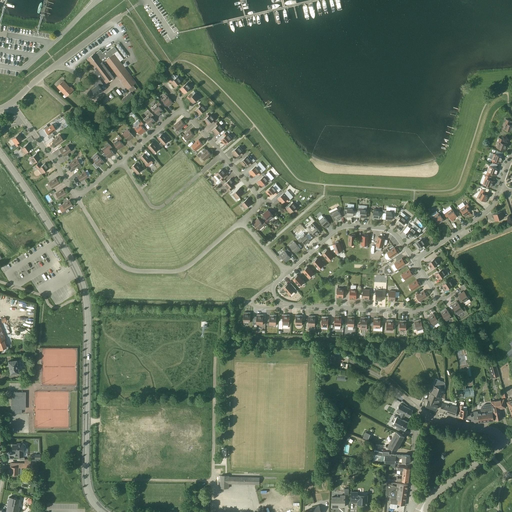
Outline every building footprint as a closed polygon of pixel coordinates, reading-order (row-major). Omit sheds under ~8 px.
[(88,58),(97,71),(95,73),(99,77),(101,75),(107,83),(111,80),(114,77),(117,75),(128,89),(129,88),(133,85),(136,83),(120,62),(123,59),(117,51),(115,48),(113,48),(107,52),(104,51),(103,53),(101,51),(100,51),(96,53),(95,52),(88,58)] [(171,82),(175,87),(173,87),(174,88),(182,81),(178,77),(179,76),(179,75),(176,78),(174,74),(167,79),(170,83),(171,82)] [(67,97),(70,93),(74,90),(71,87),(70,87),(63,80),(57,86),(61,90),(67,97)] [(104,84),(102,82),(92,89),(96,95),(103,90),(101,87),(104,84)] [(180,89),(184,94),(183,94),(183,95),(191,88),(187,83),(188,82),(180,89)] [(187,97),(189,99),(193,103),(192,104),(200,98),(196,93),(197,92),(192,95),(191,93),(187,97)] [(129,93),(121,100),(123,102),(131,95),(129,93)] [(168,106),(172,102),(173,104),(174,103),(167,95),(162,99),(161,98),(161,99),(168,106)] [(161,105),(159,102),(152,108),(152,107),(151,107),(158,115),(163,111),(164,112),(159,107),(161,105)] [(195,110),(199,115),(207,108),(206,109),(200,102),(198,105),(199,107),(194,111),(195,110)] [(204,120),(208,125),(216,118),(215,119),(209,112),(206,114),(208,116),(203,121),(204,120)] [(153,116),(151,113),(145,119),(144,118),(143,118),(150,126),(155,122),(156,123),(151,117),(153,116)] [(185,124),(181,120),(174,126),(178,130),(180,132),(182,130),(181,128),(185,124)] [(511,131),(511,132),(511,130),(511,125),(511,123),(511,121),(506,120),(505,123),(503,129),(511,132),(511,131)] [(144,124),(141,122),(135,127),(134,126),(141,134),(145,130),(146,131),(142,126),(144,124)] [(212,130),(216,135),(224,128),(223,128),(217,122),(215,124),(216,126),(211,131),(212,130)] [(45,130),(48,135),(56,130),(52,125),(48,127),(47,125),(44,127),(45,130)] [(129,141),(133,137),(134,138),(135,138),(128,130),(123,134),(122,133),(129,141)] [(194,135),(190,130),(183,136),(187,141),(194,135)] [(221,140),(225,144),(233,138),(233,137),(232,138),(226,132),(223,134),(225,136),(220,141),(221,140)] [(17,146),(19,145),(20,144),(18,142),(24,138),(23,138),(22,139),(19,134),(10,140),(11,140),(12,139),(17,146)] [(162,146),(164,145),(168,140),(162,134),(158,138),(161,142),(160,144),(162,146)] [(52,140),(56,145),(63,140),(60,135),(52,140)] [(119,149),(124,145),(125,146),(120,141),(122,139),(120,137),(118,138),(113,142),(112,141),(119,149)] [(507,145),(504,144),(506,140),(500,138),(499,142),(497,141),(498,142),(496,147),(506,151),(505,150),(507,145)] [(203,145),(198,140),(192,146),(196,151),(203,145)] [(153,142),(148,146),(154,153),(159,149),(153,142)] [(33,147),(31,148),(28,143),(19,149),(20,150),(21,149),(24,154),(33,147)] [(110,145),(103,151),(109,158),(114,154),(115,155),(111,150),(113,148),(110,145)] [(242,155),(244,153),(239,146),(240,145),(232,152),(234,155),(233,156),(235,158),(240,153),(242,155)] [(60,151),(64,156),(65,155),(67,154),(71,151),(67,146),(63,148),(62,146),(59,149),(60,151)] [(204,160),(211,154),(207,150),(206,150),(205,148),(197,155),(199,157),(200,156),(204,160)] [(41,157),(40,158),(37,153),(28,159),(30,159),(33,163),(42,157),(41,157)] [(145,153),(140,157),(146,164),(151,160),(145,153)] [(500,163),(502,157),(493,153),(492,154),(494,154),(491,162),(494,163),(495,161),(502,163),(500,163)] [(99,166),(104,162),(105,163),(98,155),(94,159),(93,158),(99,166)] [(243,168),(247,164),(249,163),(250,165),(253,163),(247,156),(248,155),(240,162),(244,167),(243,167),(243,168)] [(69,164),(72,169),(77,166),(79,168),(82,167),(77,159),(69,164)] [(138,165),(140,164),(138,161),(131,167),(137,174),(142,170),(138,165)] [(48,168),(46,164),(45,163),(36,169),(37,169),(38,169),(41,173),(50,167),(48,168)] [(259,175),(263,171),(257,164),(249,172),(251,175),(250,176),(252,177),(257,173),(259,175)] [(496,175),(498,169),(489,166),(487,171),(486,175),(490,176),(491,173),(497,176),(497,175),(496,175)] [(227,172),(226,173),(222,169),(214,176),(216,175),(219,179),(216,182),(216,183),(217,184),(218,184),(224,179),(222,177),(227,173),(227,172)] [(77,176),(80,181),(88,177),(85,171),(77,176)] [(266,174),(265,175),(257,182),(260,185),(259,186),(260,187),(268,181),(269,182),(271,181),(266,174)] [(489,177),(486,175),(484,180),(481,179),(480,183),(491,187),(493,182),(495,182),(488,179),(489,177)] [(59,183),(56,178),(48,183),(52,188),(59,183)] [(223,186),(224,185),(228,189),(230,191),(233,189),(231,187),(236,182),(235,183),(231,179),(223,185),(223,186)] [(269,197),(274,193),(276,195),(278,192),(273,186),(274,185),(266,191),(270,196),(269,197)] [(483,187),(480,192),(479,191),(480,192),(477,197),(486,202),(485,201),(488,196),(486,195),(489,189),(483,187)] [(244,192),(243,193),(239,188),(231,195),(232,195),(233,195),(237,199),(244,192)] [(66,194),(63,189),(55,194),(59,199),(66,194)] [(280,204),(286,200),(288,202),(288,201),(290,200),(290,199),(284,193),(286,192),(285,192),(277,199),(281,203),(280,204)] [(253,202),(252,203),(248,198),(240,205),(241,204),(245,209),(253,202)] [(68,208),(73,206),(69,200),(62,205),(66,213),(69,211),(68,208)] [(296,211),(299,209),(293,203),(294,202),(294,201),(293,202),(291,204),(286,208),(288,211),(287,212),(289,214),(294,209),(296,211)] [(347,216),(353,217),(354,204),(348,204),(348,207),(345,207),(344,210),(347,211),(346,218),(347,218),(347,216)] [(469,207),(467,204),(460,209),(459,208),(460,209),(461,211),(463,214),(464,215),(465,217),(468,214),(469,215),(471,214),(467,208),(469,207)] [(367,207),(367,206),(358,205),(358,208),(357,211),(360,212),(359,219),(360,219),(360,217),(366,218),(367,207)] [(339,220),(338,219),(342,217),(337,208),(336,206),(328,210),(331,216),(334,221),(336,220),(337,221),(339,220)] [(380,211),(380,209),(379,208),(379,210),(373,209),(372,220),(374,220),(375,219),(382,219),(382,212),(380,211)] [(454,220),(453,219),(457,216),(451,208),(451,209),(444,214),(446,217),(448,216),(452,221),(454,220)] [(263,214),(267,218),(265,220),(268,224),(270,222),(269,221),(274,217),(267,209),(268,210),(263,214)] [(393,211),(393,210),(392,210),(392,211),(386,211),(385,221),(387,221),(388,220),(392,220),(392,217),(395,217),(396,211),(393,211)] [(439,213),(438,213),(436,211),(430,216),(433,221),(435,219),(439,225),(439,224),(444,220),(439,213)] [(494,218),(495,221),(504,218),(502,212),(492,215),(493,218),(494,218)] [(396,223),(401,227),(407,219),(407,218),(406,219),(399,214),(397,217),(399,218),(395,224),(396,223)] [(330,223),(323,215),(323,216),(324,217),(319,221),(326,229),(327,227),(326,226),(330,223)] [(263,220),(261,222),(258,218),(258,219),(254,223),(261,231),(260,230),(265,226),(264,225),(266,224),(263,220)] [(316,237),(315,236),(320,232),(313,223),(306,229),(307,231),(310,233),(312,232),(316,237)] [(416,229),(415,230),(411,227),(405,235),(406,234),(411,238),(412,236),(415,238),(420,231),(421,230),(421,229),(420,228),(419,228),(418,228),(417,228),(416,229)] [(307,245),(306,244),(310,240),(303,232),(303,233),(304,234),(297,239),(300,242),(302,241),(306,246),(307,245)] [(384,239),(384,238),(384,237),(381,236),(381,238),(378,237),(376,243),(376,244),(375,246),(376,246),(375,249),(381,251),(382,247),(384,239)] [(413,245),(414,244),(418,249),(422,246),(424,249),(426,247),(427,246),(427,245),(426,244),(426,243),(425,244),(422,239),(413,245)] [(297,254),(296,253),(300,249),(293,241),(294,242),(290,246),(296,254),(297,254)] [(333,245),(334,249),(336,253),(342,251),(342,250),(341,247),(341,248),(339,243),(339,242),(338,242),(338,241),(335,242),(335,244),(332,245),(333,245)] [(396,250),(395,248),(394,248),(387,253),(391,258),(398,253),(398,254),(398,253),(399,252),(397,249),(396,250)] [(327,250),(326,249),(324,251),(324,252),(322,254),(323,254),(326,258),(329,261),(334,257),(327,250),(328,250),(327,250)] [(282,258),(283,258),(287,263),(288,263),(287,262),(291,258),(290,257),(293,255),(289,251),(287,253),(284,250),(278,257),(280,259),(282,258)] [(318,258),(317,258),(316,257),(314,260),(315,261),(312,263),(313,263),(316,266),(319,270),(324,265),(318,259),(318,258)] [(403,261),(402,259),(402,258),(401,259),(402,259),(394,264),(398,269),(405,264),(406,264),(405,264),(406,263),(405,260),(403,261)] [(431,269),(435,266),(439,264),(435,258),(426,264),(428,267),(429,266),(431,269)] [(308,267),(307,267),(306,266),(304,268),(305,269),(302,271),(303,271),(309,278),(314,274),(308,267)] [(411,272),(409,269),(409,270),(401,275),(405,280),(412,275),(413,275),(412,274),(414,274),(412,271),(411,272)] [(438,279),(446,274),(443,269),(434,275),(435,278),(437,277),(438,279)] [(298,275),(298,276),(297,274),(294,277),(295,278),(293,280),(296,283),(299,286),(304,282),(298,276),(298,275)] [(418,282),(416,280),(409,285),(412,291),(416,288),(420,286),(420,285),(421,284),(419,282),(418,282)] [(450,280),(445,283),(441,286),(443,288),(444,288),(446,290),(451,287),(453,285),(450,280)] [(287,283),(284,285),(285,286),(283,288),(289,295),(296,289),(291,283),(289,285),(288,284),(287,283)] [(425,293),(424,291),(423,291),(418,294),(417,296),(416,296),(420,301),(427,296),(427,297),(427,296),(428,295),(426,292),(425,293)] [(463,301),(464,302),(465,305),(471,301),(463,291),(461,293),(461,292),(458,294),(459,296),(457,297),(461,302),(463,301)] [(462,310),(459,305),(456,301),(451,305),(454,309),(457,313),(458,315),(463,311),(462,310)] [(452,317),(448,313),(446,308),(440,312),(446,321),(452,317)] [(439,322),(436,317),(433,313),(428,317),(434,325),(439,322)] [(382,321),(380,321),(380,318),(374,317),(374,322),(373,326),(373,328),(379,328),(379,327),(382,327),(382,321)] [(423,329),(422,324),(420,319),(414,320),(415,323),(412,324),(414,329),(414,331),(417,330),(417,331),(423,329)] [(444,344),(446,346),(448,345),(449,347),(453,344),(451,339),(444,344)] [(330,365),(339,365),(339,355),(330,354),(330,365)] [(10,373),(18,372),(16,360),(8,361),(10,373)] [(499,376),(495,363),(488,365),(491,378),(499,376)] [(424,402),(422,404),(436,410),(439,401),(436,400),(438,396),(445,398),(445,394),(443,393),(444,389),(445,386),(445,383),(436,379),(428,399),(423,397),(421,401),(424,402)] [(457,389),(457,390),(458,397),(474,395),(474,394),(474,390),(473,387),(466,388),(465,385),(463,385),(463,384),(460,384),(461,388),(457,389)] [(22,392),(16,392),(11,392),(11,413),(22,414),(22,392)] [(502,419),(500,409),(506,407),(504,398),(491,401),(491,403),(495,420),(502,419)] [(439,411),(455,416),(457,406),(456,406),(456,403),(444,400),(443,403),(442,402),(439,411)] [(399,430),(401,427),(405,430),(409,423),(403,419),(405,415),(409,417),(413,411),(400,404),(399,407),(398,406),(398,407),(398,408),(397,410),(401,413),(398,417),(397,416),(393,423),(397,425),(395,428),(399,430)] [(492,412),(491,404),(485,405),(483,405),(482,406),(481,408),(482,410),(482,413),(481,413),(477,413),(477,412),(473,412),(474,420),(478,420),(478,422),(493,420),(492,412)] [(466,418),(467,410),(463,409),(463,405),(460,405),(459,413),(460,413),(460,417),(466,418)] [(404,436),(403,435),(396,431),(395,431),(387,446),(396,451),(404,436)] [(14,456),(23,456),(23,448),(24,447),(25,447),(25,445),(24,444),(24,443),(17,443),(17,444),(12,444),(12,452),(14,452),(14,456)] [(409,463),(410,455),(388,454),(389,452),(382,452),(374,450),(372,461),(384,463),(395,463),(395,460),(399,461),(399,458),(402,458),(401,462),(409,463)] [(18,474),(18,466),(31,466),(31,459),(24,459),(24,462),(10,462),(10,470),(9,470),(9,471),(10,472),(10,473),(18,474)] [(408,467),(403,466),(398,465),(397,469),(400,470),(400,474),(409,475),(410,468),(408,468),(408,467)] [(229,475),(221,475),(220,488),(228,488),(228,483),(259,484),(259,477),(229,476),(229,475)] [(395,486),(393,485),(386,483),(386,495),(392,495),(390,508),(397,509),(397,504),(405,505),(406,496),(401,495),(401,491),(400,490),(401,487),(397,486),(397,487),(395,486)] [(408,485),(403,484),(397,483),(397,487),(395,486),(397,487),(397,486),(401,487),(400,490),(401,491),(401,495),(406,496),(408,485)] [(367,505),(367,494),(358,494),(359,492),(351,491),(351,502),(357,502),(357,504),(367,505)] [(345,507),(345,495),(340,495),(340,497),(332,496),(331,508),(336,508),(336,506),(345,507)] [(20,499),(14,498),(9,497),(6,511),(10,511),(18,511),(19,507),(18,507),(20,499)]
